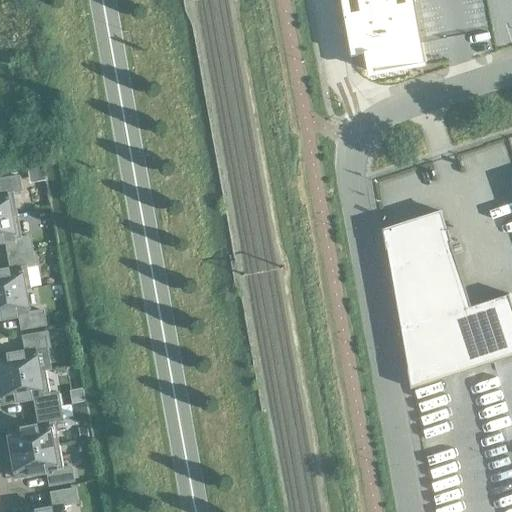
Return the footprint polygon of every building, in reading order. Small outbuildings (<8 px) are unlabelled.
[(414,0),(341,0),(352,57),(369,53),(373,74),(421,65),(422,67),(427,66),(414,0)] [(0,218),(16,215),(12,192),(19,191),(17,177),(0,179),(0,218)] [(511,177),(495,179),(496,190),(500,190),(502,201),(511,199),(511,177)] [(505,216),(506,226),(511,225),(511,203),(502,205),(503,216),(505,216)] [(511,356),(511,304),(509,295),(471,307),(451,243),(452,242),(448,230),(447,230),(441,212),(385,230),(385,229),(383,229),(387,250),(388,250),(409,369),(408,369),(412,389),(413,389),(511,356)] [(16,215),(0,218),(0,242),(4,242),(7,255),(30,251),(28,237),(20,238),(16,215)] [(0,294),(29,289),(25,266),(33,265),(30,251),(7,255),(9,268),(5,269),(0,269),(0,294)] [(29,289),(0,294),(0,319),(13,317),(13,316),(18,316),(20,329),(44,325),(41,311),(26,314),(22,291),(30,290),(29,289)] [(0,379),(44,372),(44,371),(37,372),(33,350),(48,347),(45,333),(22,337),(24,351),(20,352),(20,351),(5,354),(0,355),(0,379)] [(44,372),(0,379),(0,403),(0,404),(13,401),(13,402),(28,399),(33,398),(35,411),(59,407),(56,393),(48,395),(44,372)] [(3,455),(58,446),(53,422),(61,421),(59,407),(35,411),(37,425),(33,426),(33,425),(18,428),(5,431),(6,439),(0,440),(3,455)] [(87,428),(78,429),(80,439),(89,438),(87,428)] [(58,446),(3,455),(6,471),(12,470),(13,478),(27,475),(27,476),(42,473),(46,472),(48,486),(72,481),(69,467),(62,469),(58,446)] [(62,511),(61,506),(76,503),(73,489),(50,493),(52,507),(48,508),(33,510),(33,511),(25,511),(62,511)]
